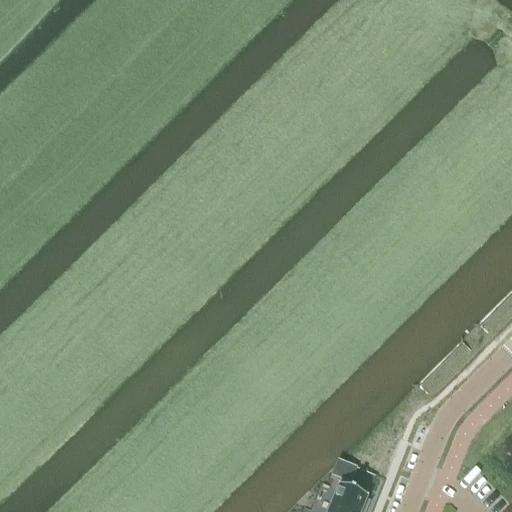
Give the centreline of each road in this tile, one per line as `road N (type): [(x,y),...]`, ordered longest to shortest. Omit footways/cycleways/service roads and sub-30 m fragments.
road 1 (residential): [(408,511),(456,401),(511,347)]
road 2 (unknown): [(456,401),(331,511)]
